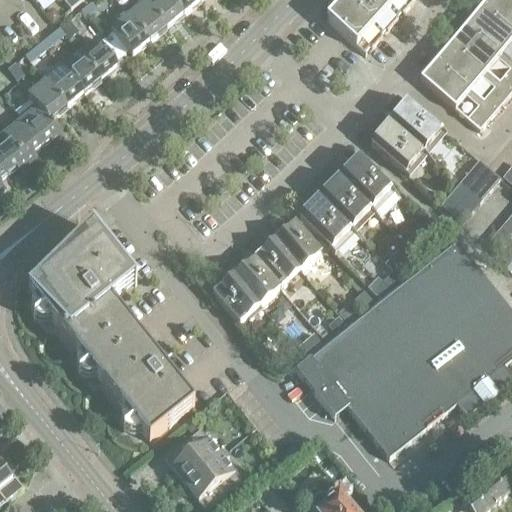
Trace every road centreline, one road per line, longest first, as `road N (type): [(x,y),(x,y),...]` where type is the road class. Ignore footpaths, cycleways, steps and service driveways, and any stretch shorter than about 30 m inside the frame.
road 1 (residential): [(137,228),(161,208),(199,257),(345,128)]
road 2 (tertiary): [(96,178),(260,34)]
road 3 (residential): [(396,74),(472,143),(485,148),(511,122)]
road 4 (tertiary): [(85,475),(0,367)]
road 5 (residential): [(345,128),(260,34)]
road 6 (tertiary): [(0,257),(96,178)]
